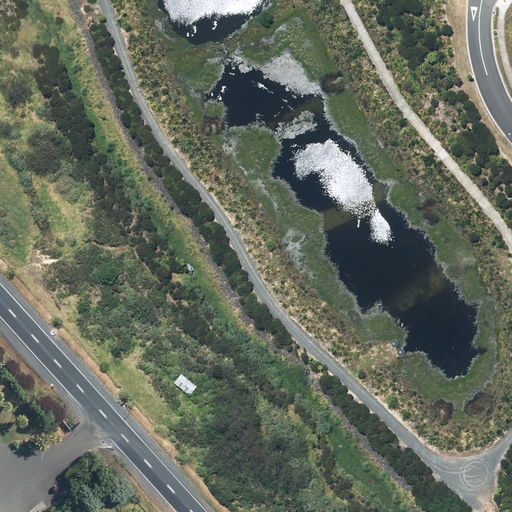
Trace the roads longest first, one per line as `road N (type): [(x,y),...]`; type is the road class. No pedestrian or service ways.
road 1 (tertiary): [(190,511),(0,305)]
road 2 (residential): [(511,117),(479,45),(481,0)]
